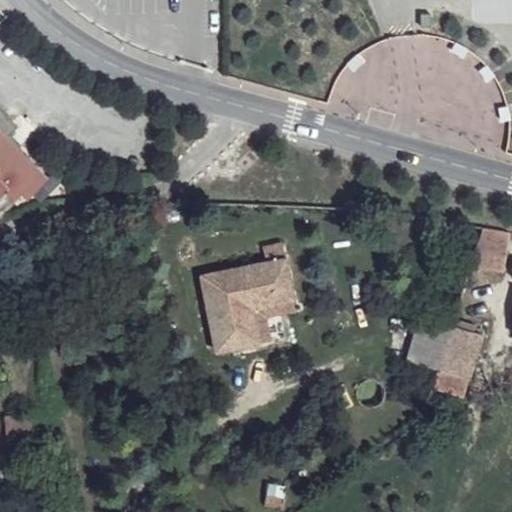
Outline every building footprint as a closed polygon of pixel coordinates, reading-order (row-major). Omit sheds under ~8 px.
[(0,102),(0,125),(8,134),(12,130),(16,126),(7,116),(11,113),(0,102)] [(11,113),(7,116),(16,126),(20,122),(11,113)] [(0,191),(6,186),(14,194),(21,187),(27,193),(47,173),(19,144),(8,134),(0,125),(0,191)] [(12,130),(8,134),(19,144),(22,140),(12,130)] [(504,231),(481,227),(475,247),(499,252),(504,231)] [(264,248),(267,264),(287,261),(284,245),(264,248)] [(287,261),(267,264),(204,275),(217,349),(240,346),(238,329),(257,326),(254,305),(278,302),(275,294),(292,292),(287,261)] [(294,299),(292,292),(275,294),(278,302),(294,299)] [(437,372),(451,325),(419,315),(406,362),(437,372)] [(473,323),(453,318),(451,325),(437,372),(434,380),(464,389),(480,334),(471,332),(473,323)] [(259,342),(257,326),(238,329),(240,346),(259,342)] [(31,414),(6,416),(8,437),(32,435),(31,414)] [(268,482),(264,505),(283,508),(287,486),(268,482)]
